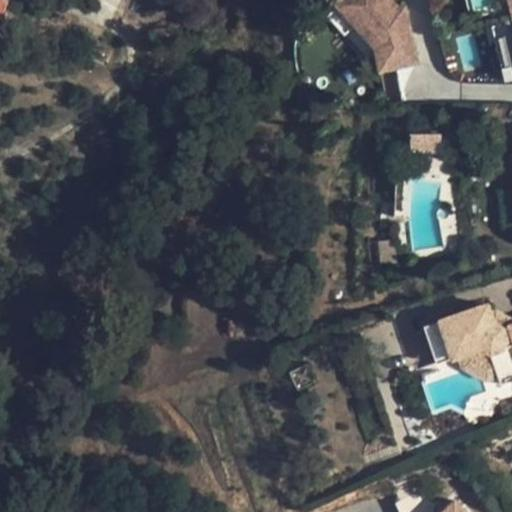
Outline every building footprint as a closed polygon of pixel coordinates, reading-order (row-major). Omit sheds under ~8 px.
[(360,25),(337,0),(334,0),(325,8),(349,35),(360,25)] [(384,69),(421,61),(413,20),(395,0),(337,0),(360,25),(379,45),(384,69)] [(398,69),(384,71),(388,92),(402,89),(398,69)] [(281,117),(273,119),(273,129),(282,129),(281,117)] [(413,132),(413,149),(443,149),(443,132),(413,132)] [(399,259),(397,237),(382,239),(385,260),(399,259)] [(485,302),(437,319),(449,356),(479,345),(489,350),(499,383),(511,378),(511,321),(502,325),(492,320),(485,302)] [(432,495),(414,477),(389,489),(397,506),(394,509),(396,511),(414,511),(428,499),(432,495)] [(472,511),(450,488),(441,497),(433,504),(425,511),(472,511)] [(441,497),(436,491),(432,495),(428,499),(433,504),(441,497)]
